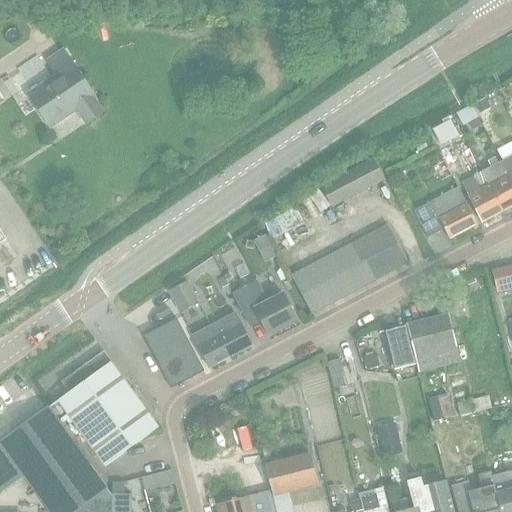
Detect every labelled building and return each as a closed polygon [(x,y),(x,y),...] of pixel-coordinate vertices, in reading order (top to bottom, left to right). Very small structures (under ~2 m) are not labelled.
[(57,76),(28,95),(50,127),(76,109),(86,123),(101,113),(92,99),(94,97),(62,50),(47,61),(57,76)] [(483,98),(474,103),(479,113),(489,107),(483,98)] [(471,106),(456,114),(463,125),(477,117),(471,106)] [(448,122),(436,127),(441,136),(452,131),(448,122)] [(468,149),(460,153),(466,165),(475,161),(468,149)] [(511,154),(510,156),(509,155),(500,159),(506,171),(511,182),(511,154)] [(445,161),(455,179),(466,173),(456,155),(445,161)] [(331,209),(384,180),(373,159),(309,193),(318,211),(329,205),(331,209)] [(511,206),(511,182),(506,171),(500,159),(501,162),(481,172),(502,212),(511,206)] [(482,223),(502,212),(481,172),(461,183),(482,223)] [(430,202),(413,211),(427,238),(444,229),(450,240),(477,225),(466,204),(457,188),(430,202)] [(270,215),(282,234),(312,215),(300,197),(270,215)] [(290,275),(311,314),(408,263),(387,224),(290,275)] [(263,234),(253,239),(259,250),(269,246),(269,245),(263,234)] [(259,250),(258,251),(264,262),(266,261),(274,257),(270,247),(269,247),(269,246),(259,250)] [(511,267),(493,272),(497,289),(511,285),(511,267)] [(475,297),(487,294),(483,277),(471,281),(475,297)] [(180,312),(197,303),(186,281),(169,291),(180,312)] [(256,283),(232,294),(246,321),(257,315),(268,336),(297,322),(282,295),(266,303),(256,283)] [(470,320),(464,297),(452,300),(458,323),(470,320)] [(418,370),(460,359),(448,312),(406,323),(383,329),(393,368),(415,362),(418,370)] [(234,313),(191,335),(208,368),(250,346),(234,313)] [(170,387),(202,370),(175,319),(142,336),(170,387)] [(336,347),(339,358),(344,378),(353,376),(345,345),(336,347)] [(49,408),(58,402),(105,466),(157,428),(158,428),(129,388),(129,389),(103,353),(62,382),(69,392),(48,407),(49,408)] [(377,354),(363,358),(366,369),(380,365),(377,354)] [(345,382),(344,378),(339,358),(328,361),(334,385),(345,382)] [(373,380),(364,383),(366,396),(376,394),(373,380)] [(350,393),(336,396),(344,430),(358,427),(350,393)] [(474,412),(490,408),(487,396),(471,399),(474,412)] [(456,403),(459,416),(474,412),(471,399),(456,403)] [(111,511),(112,496),(44,409),(0,440),(0,491),(22,476),(48,511),(111,511)] [(438,412),(431,413),(432,419),(436,423),(453,419),(451,409),(438,412)] [(394,424),(376,428),(384,458),(401,453),(394,424)] [(292,511),(287,491),(316,484),(308,453),(266,463),(274,496),(270,497),(274,511),(292,511)] [(511,511),(511,472),(501,475),(498,464),(488,467),(489,472),(499,511),(511,511)] [(499,511),(489,472),(477,475),(480,489),(470,491),(467,481),(451,485),(457,511),(471,511),(474,511),(473,511),(499,511)] [(393,511),(453,511),(446,480),(422,486),(420,478),(407,481),(413,507),(409,508),(393,511)] [(131,511),(131,493),(124,493),(124,481),(112,481),(112,496),(111,511),(131,511)] [(359,498),(362,511),(388,511),(382,488),(358,494),(359,498)] [(251,511),(247,496),(216,503),(217,511),(251,511)] [(362,511),(359,498),(350,501),(352,511),(362,511)]
